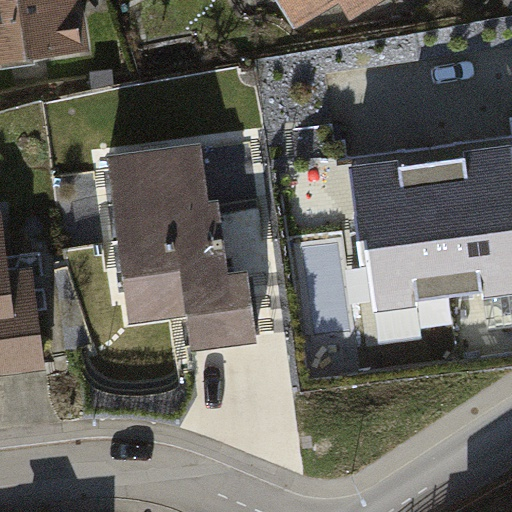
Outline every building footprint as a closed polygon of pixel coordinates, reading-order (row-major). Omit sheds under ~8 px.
[(0,67),(92,54),(83,0),(13,0),(0,2),(0,67)] [(355,25),(396,0),(281,0),(301,32),(343,6),(355,25)] [(100,96),(113,143),(174,126),(161,79),(100,96)] [(195,355),(262,346),(253,274),(232,277),(223,204),(212,206),(205,150),(112,162),(132,326),(191,319),(195,355)] [(470,164),(436,170),(452,299),(487,296),(488,302),(511,298),(511,150),(469,156),(470,164)] [(406,164),(354,170),(367,274),(372,273),(378,315),(421,310),(420,303),(452,299),(436,170),(407,173),(406,164)] [(0,378),(48,373),(35,271),(12,274),(5,213),(0,213),(0,378)]
